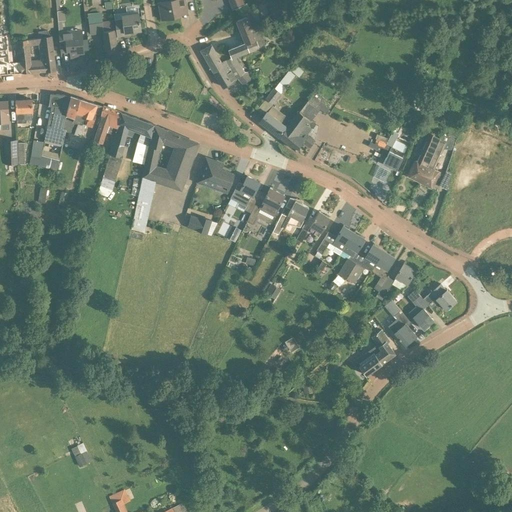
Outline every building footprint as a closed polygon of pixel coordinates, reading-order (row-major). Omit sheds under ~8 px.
[(158,3),(161,20),(173,18),(172,17),(180,15),(179,9),(187,8),(185,0),(172,0),(158,3)] [(228,0),(232,10),(241,7),(244,6),(241,0),(228,0)] [(115,20),(117,37),(127,36),(127,33),(141,31),(139,13),(121,16),(122,19),(115,20)] [(90,34),(103,33),(107,57),(118,54),(112,22),(102,23),(101,14),(88,15),(90,34)] [(237,21),(245,43),(246,44),(255,40),(253,34),(260,31),(259,29),(258,30),(252,16),(237,21)] [(60,47),(67,47),(67,51),(69,53),(70,52),(71,58),(79,57),(79,54),(83,53),(82,40),(80,40),(79,30),(58,32),(60,47)] [(6,31),(7,41),(0,41),(0,74),(15,74),(14,64),(14,61),(9,61),(7,43),(12,42),(10,31),(6,31)] [(51,37),(50,37),(47,31),(38,32),(38,39),(27,40),(31,72),(55,71),(51,37)] [(228,50),(231,58),(266,44),(260,31),(253,34),(255,40),(246,44),(245,43),(228,50)] [(12,43),(14,61),(14,64),(15,74),(31,72),(27,40),(25,41),(12,43)] [(202,51),(215,74),(224,69),(221,63),(211,46),(202,51)] [(224,69),(215,74),(224,88),(224,87),(224,88),(232,83),(238,79),(243,85),(252,78),(248,72),(247,73),(244,73),(235,58),(232,59),(231,58),(221,63),(224,69)] [(294,64),(290,70),(297,76),(301,70),(294,64)] [(272,104),(285,87),(279,83),(275,88),(274,88),(265,98),(272,104)] [(67,114),(71,96),(50,94),(49,106),(51,107),(46,134),(64,139),(65,132),(66,130),(63,129),(67,114)] [(312,95),(279,137),(296,150),(302,142),(310,148),(314,142),(308,138),(309,137),(306,135),(311,127),(313,128),(316,124),(310,120),(323,104),(312,95)] [(66,130),(65,132),(74,134),(81,137),(85,125),(82,124),(78,123),(81,115),(80,114),(81,109),(78,107),(80,99),(71,96),(67,114),(63,129),(66,130)] [(88,118),(86,125),(92,127),(95,120),(91,119),(96,104),(80,99),(78,107),(81,109),(80,114),(81,115),(78,123),(82,124),(84,119),(88,118)] [(33,112),(32,100),(15,101),(16,124),(26,123),(25,120),(32,120),(31,112),(33,112)] [(0,101),(0,122),(1,122),(1,130),(8,129),(7,114),(7,101),(0,101)] [(106,132),(113,134),(118,112),(103,106),(102,106),(100,116),(101,116),(101,120),(94,141),(102,144),(106,132)] [(132,161),(145,164),(154,125),(118,112),(113,134),(114,135),(108,155),(110,155),(102,177),(115,182),(122,157),(120,156),(127,127),(141,132),(138,139),(132,161)] [(259,122),(279,137),(292,120),(284,114),(279,121),(267,112),(259,122)] [(398,119),(389,114),(387,119),(396,123),(398,119)] [(145,164),(142,178),(155,182),(181,190),(198,144),(179,136),(154,125),(145,164)] [(376,142),(386,144),(387,136),(378,134),(376,142)] [(391,134),(381,155),(383,151),(388,153),(383,164),(396,170),(402,158),(390,152),(397,137),(391,134)] [(440,140),(420,181),(430,186),(438,171),(434,169),(446,145),(452,147),(456,138),(443,134),(440,140)] [(430,135),(409,176),(420,181),(440,140),(430,135)] [(17,143),(17,140),(4,141),(5,165),(18,165),(17,143)] [(31,156),(30,164),(39,166),(56,170),(58,160),(41,155),(40,158),(31,156)] [(198,181),(215,187),(217,183),(228,187),(233,174),(232,173),(232,174),(220,169),(221,166),(223,166),(212,162),(213,159),(206,157),(203,168),(198,181)] [(451,174),(445,171),(438,186),(447,190),(451,174)] [(245,210),(251,213),(252,210),(256,202),(250,199),(252,196),(253,196),(260,182),(247,176),(242,185),(238,183),(229,199),(246,207),(245,210)] [(47,189),(40,188),(37,203),(44,204),(47,189)] [(252,210),(251,213),(247,222),(252,224),(260,209),(273,216),(284,195),(270,188),(261,205),(256,202),(252,210)] [(151,202),(138,199),(133,224),(145,227),(151,202)] [(301,222),(304,216),(308,207),(295,201),(287,217),(282,214),(280,217),(272,233),(278,235),(282,228),(284,229),(286,225),(295,227),(298,220),(301,222)] [(314,234),(318,237),(330,218),(319,211),(310,226),(316,230),(314,234)] [(202,220),(199,219),(191,217),(188,227),(207,233),(211,221),(203,218),(202,220)] [(144,233),(145,227),(133,224),(131,230),(144,233)] [(331,246),(342,252),(354,233),(343,226),(336,238),(331,246)] [(297,237),(303,241),(307,232),(302,229),(297,237)] [(354,233),(342,252),(350,257),(350,256),(353,257),(357,251),(364,239),(354,233)] [(329,243),(323,239),(317,250),(323,254),(329,243)] [(362,264),(372,270),(375,265),(376,263),(383,251),(373,245),(365,256),(366,257),(362,263),(363,263),(362,264)] [(376,263),(375,265),(386,271),(394,258),(383,251),(376,263)] [(264,261),(268,254),(263,252),(260,259),(264,261)] [(254,266),(255,259),(247,257),(245,264),(254,266)] [(345,279),(355,264),(348,259),(339,275),(345,279)] [(322,261),(317,268),(322,271),(326,263),(322,261)] [(395,277),(407,284),(415,271),(403,263),(395,277)] [(361,268),(355,264),(345,279),(352,283),(361,268)] [(380,277),(373,289),(379,293),(388,277),(383,274),(381,278),(380,277)] [(388,277),(376,298),(382,302),(394,281),(388,277)] [(264,294),(274,300),(280,290),(270,284),(264,294)] [(440,284),(423,299),(428,305),(431,309),(439,302),(446,310),(456,301),(447,290),(446,290),(440,284)] [(428,305),(423,299),(415,290),(407,296),(420,311),(413,317),(423,329),(433,321),(423,309),(428,305)] [(400,340),(405,345),(416,336),(407,325),(410,322),(391,300),(383,306),(396,321),(389,327),(395,333),(399,338),(399,339),(400,340)] [(376,346),(370,350),(380,365),(395,354),(386,341),(388,340),(381,330),(370,338),(376,346)] [(380,365),(370,350),(362,356),(353,363),(356,368),(359,366),(366,375),(380,365)] [(303,386),(304,395),(313,394),(311,385),(303,386)] [(75,457),(80,467),(87,464),(82,453),(75,457)] [(127,511),(124,504),(130,501),(128,496),(112,503),(115,511),(127,511)]
